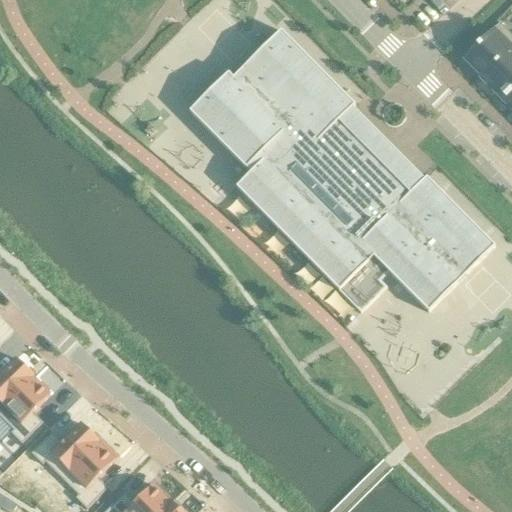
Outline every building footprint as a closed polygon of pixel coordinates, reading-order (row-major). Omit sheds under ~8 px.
[(480,79),(511,47),(511,37),(500,25),(464,60),(480,77),(479,79),(480,79)] [(228,75),(189,114),(250,175),(236,189),(339,293),(361,315),(386,290),(380,283),(389,274),(428,314),(495,249),(427,180),(424,182),(411,195),(340,123),(353,110),(355,108),(281,33),(233,80),(228,75)] [(511,49),(511,47),(480,79),(495,95),(511,77),(511,50),(511,49)] [(511,107),(511,77),(495,95),(510,110),(511,107)] [(0,412),(33,380),(34,380),(35,379),(33,378),(28,372),(16,361),(0,377),(0,412)] [(33,380),(0,412),(0,418),(14,432),(11,435),(22,446),(43,425),(33,415),(34,414),(39,410),(51,397),(34,380),(33,380)] [(52,434),(31,455),(43,467),(45,464),(62,481),(99,444),(98,443),(92,437),(81,426),(63,445),(52,434)] [(99,444),(62,481),(79,497),(76,500),(87,511),(108,490),(98,480),(116,462),(115,462),(99,445),(100,444),(99,444)] [(125,495),(107,511),(163,511),(170,505),(170,504),(153,487),(141,500),(136,504),(135,505),(125,495)] [(6,501),(0,509),(5,511),(14,511),(17,508),(6,501)] [(179,511),(178,511),(173,505),(171,503),(170,504),(170,505),(163,511),(179,511)]
